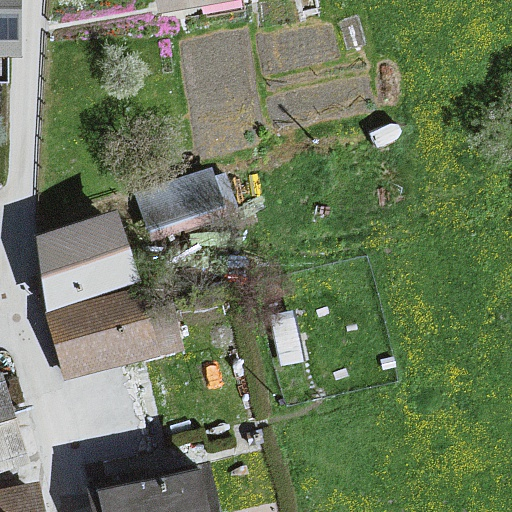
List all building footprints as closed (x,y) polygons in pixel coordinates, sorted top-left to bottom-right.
[(8,0),(0,0),(0,58),(9,58),(8,0)] [(159,0),(162,13),(231,0),(159,0)] [(126,221),(38,246),(56,309),(144,283),(126,221)] [(161,299),(55,331),(69,377),(174,345),(161,299)] [(9,378),(0,380),(0,467),(35,456),(9,378)] [(241,511),(232,469),(115,493),(119,511),(241,511)] [(55,511),(50,481),(0,490),(0,511),(55,511)]
